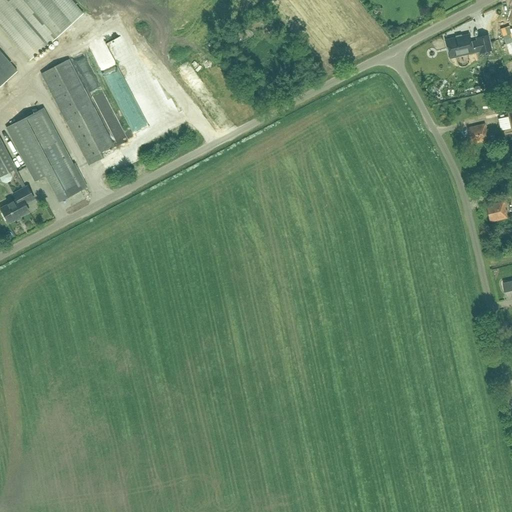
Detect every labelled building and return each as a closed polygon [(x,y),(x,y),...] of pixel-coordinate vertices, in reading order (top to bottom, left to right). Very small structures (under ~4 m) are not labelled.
[(0,0),(0,26),(30,60),(83,14),(70,0),(0,0)] [(508,54),(511,52),(511,29),(510,30),(509,26),(500,30),(508,54)] [(479,53),(491,51),(488,36),(476,39),(477,44),(470,45),(468,35),(445,40),(449,58),(479,51),(479,53)] [(133,101),(114,51),(106,54),(104,49),(97,52),(99,57),(116,100),(122,98),(124,104),(127,103),(134,122),(143,118),(136,100),(133,101)] [(0,85),(17,71),(0,52),(0,85)] [(41,74),(86,160),(89,166),(103,158),(100,153),(113,146),(67,60),(41,74)] [(0,113),(21,96),(14,87),(0,98),(0,113)] [(59,201),(86,187),(74,164),(72,165),(43,109),(6,128),(35,182),(46,176),(59,201)] [(471,145),(488,142),(485,125),(467,128),(471,145)] [(0,177),(15,169),(0,141),(0,177)] [(24,204),(33,199),(27,187),(13,195),(16,201),(0,209),(8,223),(29,212),(24,204)] [(489,222),(506,218),(503,201),(485,205),(489,222)]
